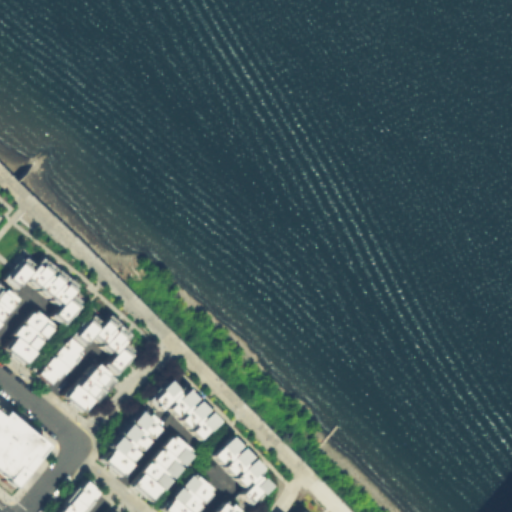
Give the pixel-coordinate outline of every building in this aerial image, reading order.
[(32,264),(34,262),(43,269),(40,272),(43,274),(46,271),(53,278),(51,280),(55,283),(57,281),(65,287),(62,291),(72,299),(70,302),(72,303),(54,324),(41,313),(51,301),(19,275),(9,287),(0,279),(0,273),(13,256),(15,258),(18,255),(27,262),(28,261),(32,264)] [(0,288),(9,296),(0,306),(0,288)] [(15,319),(23,310),(25,312),(28,308),(46,323),(26,347),(28,349),(18,361),(0,346),(10,335),(6,331),(13,322),(15,324),(17,321),(15,319)] [(54,371),(48,378),(47,377),(43,381),(31,371),(35,366),(33,365),(43,354),(45,355),(47,352),(46,351),(56,339),(57,340),(76,317),(77,318),(79,316),(89,324),(95,316),(104,323),(101,326),(104,329),(106,327),(114,333),(112,336),(115,338),(114,339),(126,349),(107,372),(93,361),(103,349),(84,333),(69,350),(70,351),(65,357),(67,358),(55,372),(54,371)] [(69,384),(87,361),(107,377),(87,400),(85,399),(76,409),(58,394),(64,387),(63,386),(66,382),(69,384)] [(152,389),(150,387),(159,378),(168,386),(167,387),(169,389),(168,390),(171,393),(177,387),(186,396),(180,402),(182,404),(188,399),(197,407),(191,413),(194,415),(199,410),(208,418),(190,437),(181,428),(187,422),(184,420),(179,425),(170,417),(175,411),(173,409),(168,414),(159,405),(164,400),(161,397),(151,407),(142,399),(152,389)] [(0,409),(39,441),(27,456),(23,453),(13,465),(17,468),(5,483),(0,478),(0,409)] [(137,414),(140,411),(153,423),(123,460),(125,461),(115,473),(97,458),(106,447),(102,443),(110,434),(117,439),(119,437),(112,431),(120,421),(127,427),(129,424),(123,419),(131,409),(137,414)] [(125,481),(135,470),(134,469),(142,459),(143,460),(144,459),(143,457),(151,447),(153,448),(155,445),(154,444),(162,434),(163,436),(167,431),(185,446),(181,450),(184,452),(176,462),(173,460),(171,463),(173,465),(165,475),(162,473),(161,475),(163,477),(155,487),(153,485),(143,496),(125,481)] [(250,474),(252,472),(262,482),(243,501),(233,492),(243,482),(239,478),(234,484),(226,476),(231,470),(228,467),(223,472),(214,463),(219,459),(217,457),(212,462),(203,453),(221,434),(230,443),(224,449),(226,451),(232,445),(242,454),(235,460),(238,463),(244,456),(253,465),(246,471),(250,474)] [(195,498),(193,501),(195,503),(187,511),(163,511),(157,507),(165,497),(163,495),(172,484),(174,486),(177,483),(175,481),(182,472),(184,474),(187,471),(205,486),(203,489),(205,491),(197,500),(195,498)] [(54,511),(55,511),(52,509),(58,501),(60,502),(73,487),(71,486),(78,478),(93,490),(73,511),(100,511),(102,510),(104,511),(54,511)] [(211,511),(207,508),(214,499),(220,505),(223,501),(235,511),(211,511)]
